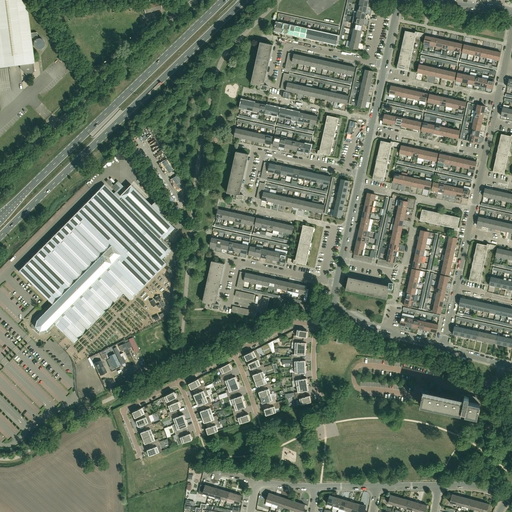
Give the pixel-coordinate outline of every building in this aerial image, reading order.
[(33,63),(34,63),(31,38),(37,37),(37,32),(30,33),(27,10),(22,0),(0,0),(0,67),(3,67),(14,65),(20,65),(20,69),(28,77),(34,71),(33,63)] [(147,8),(148,12),(162,9),(160,1),(143,6),(144,9),(147,8)] [(365,19),(356,17),(353,16),(352,22),(355,23),(363,25),(365,19)] [(397,68),(408,71),(408,69),(407,68),(408,63),(409,63),(410,61),(409,61),(410,56),(411,56),(412,54),(411,54),(412,48),(413,48),(413,46),(412,46),(413,41),(414,41),(415,39),(414,39),(415,33),(405,31),(406,32),(406,34),(404,34),(403,39),(405,39),(404,42),(403,42),(402,46),(403,46),(402,49),(401,49),(400,53),(401,54),(401,57),(399,56),(398,61),(400,61),(399,64),(398,64),(397,68)] [(351,41),(359,43),(361,37),(352,35),(351,41)] [(432,37),(425,36),(423,44),(430,45),(432,37)] [(351,41),(349,47),(358,49),(359,43),(351,41)] [(260,42),(251,83),(258,85),(258,87),(261,88),(261,89),(266,89),(267,85),(263,85),(263,82),(271,45),(273,45),(260,42)] [(456,42),(454,51),(460,52),(462,44),(456,42)] [(464,44),(462,53),(468,54),(470,45),(464,44)] [(499,61),(501,52),(494,51),(492,59),(499,61)] [(292,62),(298,64),(300,55),(294,54),(293,57),(293,59),(292,62)] [(419,64),(417,73),(423,74),(425,65),(419,64)] [(448,79),(454,81),(456,72),(449,71),(448,79)] [(458,73),(456,81),(462,83),(464,74),(458,73)] [(371,83),(372,77),(363,75),(362,82),(371,83)] [(486,88),(492,89),(494,81),(488,79),(486,88)] [(287,85),(287,88),(286,90),(286,91),(292,92),(294,84),(288,82),(288,83),(287,85)] [(361,88),(369,90),(371,83),(362,82),(361,88)] [(391,85),(389,94),(395,95),(397,87),(391,85)] [(368,96),(369,90),(361,88),(359,94),(368,96)] [(421,92),(419,100),(426,102),(427,93),(421,92)] [(358,100),(367,102),(368,96),(359,94),(358,100)] [(436,95),(429,94),(427,102),(434,104),(436,95)] [(242,99),(240,108),(247,109),(249,101),(242,99)] [(357,106),(365,108),(367,102),(358,100),(357,106)] [(466,102),(460,100),(458,109),(464,110),(466,102)] [(476,111),(484,113),(485,106),(477,105),(476,111)] [(503,107),(501,116),(507,117),(509,109),(503,107)] [(383,122),(389,124),(391,115),(384,114),(383,122)] [(317,116),(311,115),(309,123),(316,124),(317,116)] [(333,140),(332,140),(333,137),(334,137),(335,133),(334,132),(334,129),(336,130),(337,125),(335,125),(336,122),(337,122),(338,118),(327,115),(319,150),(318,150),(312,149),(311,153),(318,154),(320,155),(320,153),(329,155),(330,152),(331,152),(332,147),(331,147),(331,144),(332,144),(333,140)] [(471,123),(473,123),(481,125),(483,119),(474,117),(472,116),(471,123)] [(421,122),(415,120),(413,129),(419,130),(421,122)] [(427,132),(429,124),(423,122),(421,131),(427,132)] [(452,138),(458,139),(460,130),(453,129),(452,138)] [(510,142),(511,136),(501,134),(502,135),(502,138),(500,137),(499,142),(501,142),(500,145),(499,145),(498,149),(499,149),(498,152),(497,152),(496,157),(497,157),(497,160),(495,160),(494,164),(496,164),(495,167),(494,167),(493,171),(504,174),(504,172),(503,171),(504,166),(505,166),(506,164),(505,164),(506,159),(507,159),(508,157),(506,157),(508,151),(509,152),(509,149),(508,149),(509,144),(510,144),(511,142),(510,142)] [(469,141),(477,143),(479,137),(470,135),(469,141)] [(285,148),(287,140),(287,137),(281,136),(281,138),(279,147),(285,148)] [(274,137),(273,145),(279,147),(281,138),(274,137)] [(381,144),(380,144),(379,148),(380,149),(380,152),(378,151),(377,156),(379,156),(378,159),(377,159),(376,163),(377,164),(376,166),(375,166),(374,171),(375,171),(375,174),(374,174),(373,178),(384,180),(384,178),(383,178),(384,173),(385,173),(386,171),(385,171),(386,165),(387,166),(387,164),(386,163),(387,158),(388,158),(389,156),(388,156),(389,151),(390,151),(391,149),(389,149),(391,143),(381,141),(382,141),(381,144)] [(130,154),(130,152),(130,151),(130,149),(129,148),(128,146),(126,145),(125,145),(123,144),(122,144),(120,144),(119,145),(118,146),(116,147),(116,148),(115,150),(115,151),(114,152),(115,154),(115,155),(116,157),(117,158),(118,159),(120,160),(121,160),(123,160),(124,160),(125,159),(127,159),(128,158),(129,156),(130,155),(130,154)] [(407,146),(401,145),(399,153),(405,155),(407,146)] [(242,199),(243,195),(239,194),(239,191),(247,154),(249,155),(249,154),(236,151),(227,192),(234,194),(233,197),(237,198),(241,199),(242,199)] [(438,153),(432,152),(430,160),(436,162),(438,153)] [(440,153),(438,162),(444,163),(446,155),(440,153)] [(468,169),(474,170),(476,161),(470,160),(468,169)] [(270,163),(269,166),(269,169),(268,171),(268,172),(274,173),(276,164),(270,163)] [(288,167),(282,166),(280,174),(286,176),(288,167)] [(299,178),(305,180),(307,171),(300,170),(299,178)] [(313,172),(307,171),(305,180),(311,181),(313,172)] [(313,172),(311,181),(317,182),(319,174),(313,172)] [(395,173),(393,182),(399,183),(401,175),(395,173)] [(425,180),(423,189),(429,190),(431,182),(425,180)] [(433,182),(431,191),(438,192),(440,183),(433,182)] [(116,183),(111,187),(116,192),(120,187),(116,183)] [(73,343),(123,293),(130,300),(166,263),(161,259),(170,250),(159,239),(161,237),(163,239),(174,228),(160,214),(164,210),(155,201),(151,205),(130,184),(119,195),(122,198),(120,200),(104,184),(95,193),(18,271),(52,304),(36,320),(35,327),(37,329),(39,331),(46,330),(52,323),(73,343)] [(491,189),(485,188),(483,196),(489,198),(491,189)] [(464,189),(462,197),(468,199),(470,190),(464,189)] [(268,201),(274,203),(276,194),(269,193),(268,201)] [(366,199),(374,201),(376,194),(367,193),(366,199)] [(274,203),(280,204),(282,195),(276,194),(274,203)] [(288,197),(282,195),(280,204),(286,205),(288,197)] [(294,198),(288,197),(286,205),(292,207),(294,198)] [(399,200),(400,200),(398,206),(407,208),(408,202),(405,201),(405,198),(400,197),(399,200)] [(294,198),(292,207),(298,208),(300,200),(294,198)] [(304,209),(306,201),(300,200),(298,208),(304,209)] [(310,211),(312,202),(306,201),(304,209),(310,211)] [(318,204),(312,202),(310,211),(316,212),(318,204)] [(318,204),(316,212),(323,213),(324,205),(318,204)] [(216,217),(222,219),(224,210),(218,209),(216,217)] [(343,211),(334,209),(333,216),(341,217),(343,211)] [(434,212),(429,211),(429,212),(426,211),(426,210),(422,209),(421,216),(418,215),(418,217),(420,218),(420,220),(422,221),(422,219),(427,221),(427,222),(429,222),(429,221),(435,222),(434,223),(436,224),(437,223),(442,224),(442,225),(444,225),(444,224),(449,226),(449,227),(451,227),(451,226),(457,227),(459,217),(459,219),(456,218),(456,217),(452,216),(451,217),(448,216),(449,215),(444,214),(444,215),(441,215),(441,213),(437,212),(436,214),(433,213),(434,212)] [(231,212),(224,210),(222,219),(229,220),(231,212)] [(229,220),(235,222),(237,213),(231,212),(229,220)] [(235,222),(241,223),(243,214),(237,213),(235,222)] [(249,216),(243,214),(241,223),(247,224),(249,216)] [(483,226),(485,218),(479,216),(477,225),(483,226)] [(404,220),(395,218),(393,218),(392,224),(394,224),(403,226),(404,220)] [(495,229),(501,230),(503,222),(503,220),(497,219),(497,220),(495,229)] [(267,229),(273,230),(275,221),(269,220),(267,229)] [(281,234),(282,232),(285,233),(287,224),(281,223),(279,231),(278,234),(281,234)] [(285,233),(291,234),(293,226),(287,224),(285,233)] [(307,261),(308,257),(306,257),(307,254),(308,254),(309,249),(308,249),(309,246),(310,246),(311,242),(310,242),(310,239),(312,239),(312,235),(311,234),(312,231),(313,232),(314,227),(303,225),(295,260),(294,259),(288,258),(287,262),(294,264),(296,264),(296,262),(305,264),(305,261),(307,261)] [(359,229),(358,235),(366,237),(369,238),(370,232),(368,231),(359,229)] [(420,230),(419,236),(427,238),(429,232),(420,230)] [(449,236),(447,242),(456,244),(457,238),(449,236)] [(218,239),(216,247),(222,249),(224,240),(218,239)] [(230,241),(224,240),(222,249),(228,250),(230,241)] [(230,241),(228,250),(234,251),(236,243),(230,241)] [(236,243),(234,251),(240,253),(242,244),(236,243)] [(483,261),(485,261),(485,259),(484,259),(485,253),(486,253),(487,251),(486,251),(487,245),(477,243),(477,244),(478,244),(477,247),(476,247),(475,251),(476,251),(476,254),(475,254),(474,258),(475,259),(474,262),(473,261),(472,266),(473,266),(473,269),(471,269),(470,273),(472,274),(471,277),(470,276),(469,281),(480,283),(480,281),(479,281),(480,275),(481,276),(482,274),(481,273),(482,268),(483,268),(483,266),(482,266),(483,261)] [(242,244),(240,253),(246,254),(248,245),(242,244)] [(257,245),(256,247),(254,256),(261,257),(262,249),(263,247),(257,245)] [(248,254),(254,256),(256,247),(250,246),(248,254)] [(355,247),(354,253),(354,254),(357,254),(359,255),(362,255),(364,249),(355,247)] [(501,258),(503,249),(497,248),(495,256),(501,258)] [(261,257),(267,259),(269,250),(263,249),(262,249),(261,257)] [(273,260),(279,261),(281,253),(275,251),(273,260)] [(287,254),(281,253),(279,261),(285,263),(287,254)] [(387,254),(386,261),(389,261),(392,262),(394,262),(395,263),(396,256),(387,254)] [(422,262),(414,260),(412,267),(421,269),(422,262)] [(215,303),(215,300),(223,264),(224,264),(224,263),(212,261),(203,302),(210,303),(209,306),(218,308),(218,304),(215,303)] [(451,269),(442,267),(441,273),(449,275),(451,269)] [(420,270),(412,269),(410,275),(419,277),(420,270)] [(246,272),(246,273),(245,275),(244,278),(244,281),(250,282),(252,274),(246,272)] [(449,277),(440,275),(439,281),(447,283),(449,277)] [(497,278),(491,276),(489,285),(495,286),(497,278)] [(385,286),(356,280),(349,278),(349,277),(348,277),(345,289),(387,298),(388,291),(391,292),(392,289),(393,283),(389,283),(388,286),(385,286)] [(277,288),(280,289),(282,280),(276,279),(274,288),(274,291),(277,291),(277,288)] [(289,282),(282,280),(280,289),(287,290),(289,282)] [(467,299),(461,297),(459,306),(465,307),(467,299)] [(414,301),(405,299),(404,305),(412,307),(414,301)] [(441,313),(442,307),(434,305),(432,311),(441,313)] [(408,318),(401,316),(400,325),(406,326),(408,318)] [(432,323),(430,331),(436,333),(438,324),(432,323)] [(461,327),(454,326),(453,334),(459,336),(461,327)] [(307,337),(308,331),(307,331),(307,330),(303,330),(297,330),(296,336),(294,335),(293,339),(301,340),(301,339),(300,339),(300,336),(307,337)] [(68,338),(63,343),(68,348),(73,344),(68,338)] [(295,342),(295,348),(304,349),(307,349),(306,349),(306,343),(299,342),(299,339),(301,340),(293,339),(292,342),(295,342)] [(128,349),(132,346),(130,341),(129,342),(128,340),(125,341),(125,343),(118,346),(121,352),(124,351),(126,354),(130,352),(128,349)] [(304,349),(295,348),(295,354),(292,354),(292,358),(299,358),(299,357),(299,358),(298,358),(298,355),(306,355),(306,349),(307,349),(304,349)] [(253,358),(254,361),(258,360),(261,358),(256,349),(248,353),(245,354),(245,355),(244,356),(246,361),(253,358)] [(111,350),(106,352),(101,355),(103,360),(109,358),(108,355),(113,353),(111,350)] [(118,352),(115,353),(121,365),(124,363),(118,352)] [(114,357),(108,359),(113,370),(119,368),(114,357)] [(299,358),(292,358),(292,361),(295,361),(295,367),(293,367),(299,367),(307,366),(306,366),(306,360),(298,361),(298,358),(299,358)] [(254,361),(248,364),(250,370),(257,367),(258,370),(257,370),(262,368),(264,367),(263,364),(260,365),(258,360),(254,361)] [(100,361),(95,363),(100,375),(106,373),(100,361)] [(221,378),(228,375),(227,375),(226,372),(232,369),(230,363),(228,364),(228,363),(225,365),(217,369),(218,372),(221,371),(222,374),(219,375),(221,378)] [(292,373),(293,377),(300,376),(299,376),(299,373),(306,373),(306,367),(307,367),(307,366),(299,367),(293,367),(293,368),(295,367),(295,373),(292,373)] [(265,370),(264,367),(262,368),(257,370),(258,370),(259,373),(252,375),(254,380),(253,381),(254,381),(267,376),(265,377),(263,371),(265,370)] [(228,375),(221,378),(223,384),(226,383),(227,386),(225,387),(238,382),(236,376),(229,379),(227,376),(228,375)] [(263,387),(271,385),(270,382),(267,383),(265,377),(267,377),(267,376),(254,381),(256,386),(263,384),(264,387),(263,387)] [(300,376),(293,377),(293,381),(296,380),(297,386),(295,386),(309,384),(308,384),(307,378),(299,379),(299,376),(300,376)] [(189,383),(188,384),(191,390),(197,386),(199,389),(198,389),(198,390),(205,386),(203,383),(200,384),(199,381),(202,380),(201,378),(193,382),(192,381),(189,383)] [(432,387),(459,392),(460,388),(422,381),(421,385),(425,386),(424,390),(431,392),(432,387)] [(226,390),(228,396),(235,394),(235,393),(235,394),(234,394),(233,390),(240,388),(238,382),(239,382),(238,382),(225,387),(227,386),(228,389),(226,390)] [(295,386),(295,387),(296,389),(295,389),(296,392),(295,393),(296,396),(303,394),(302,394),(302,391),(309,390),(308,384),(309,384),(295,386)] [(272,388),(271,385),(263,387),(264,387),(265,390),(258,392),(260,398),(259,398),(273,394),(273,393),(271,394),(269,389),(272,388)] [(195,400),(195,401),(198,399),(207,395),(206,396),(204,393),(207,392),(205,386),(198,390),(199,389),(200,392),(193,395),(195,400)] [(172,404),(170,400),(177,397),(174,391),(173,392),(172,391),(169,393),(170,394),(164,396),(167,402),(164,403),(166,407),(168,406),(172,404)] [(423,391),(421,400),(420,405),(421,404),(461,412),(461,411),(465,412),(465,413),(477,416),(476,417),(477,417),(480,404),(476,403),(476,398),(460,395),(459,399),(423,391)] [(232,405),(245,401),(244,401),(242,395),(235,398),(234,394),(235,394),(228,396),(229,400),(232,399),(234,404),(232,405)] [(273,394),(259,398),(260,398),(262,404),(269,401),(270,404),(269,404),(269,405),(276,402),(275,397),(272,398),(271,395),(273,394)] [(303,394),(296,396),(297,400),(299,399),(301,405),(307,403),(307,404),(311,403),(310,402),(312,401),(310,395),(303,398),(302,395),(303,394)] [(198,399),(195,401),(198,406),(205,403),(206,406),(205,406),(204,406),(205,407),(212,404),(210,398),(207,399),(206,396),(208,396),(207,395),(198,399)] [(168,412),(169,416),(177,413),(176,413),(174,410),(181,407),(179,401),(172,404),(168,406),(171,411),(168,412)] [(245,401),(232,405),(234,405),(236,410),(233,411),(234,415),(241,412),(240,413),(239,409),(246,407),(244,401),(245,401)] [(278,402),(276,402),(269,405),(270,404),(271,407),(264,409),(265,415),(267,415),(267,416),(271,415),(270,414),(280,411),(279,408),(280,407),(278,402)] [(214,409),(212,404),(205,407),(206,406),(207,409),(200,411),(202,417),(201,417),(214,413),(212,413),(211,410),(214,409)] [(141,415),(143,418),(146,417),(149,416),(147,412),(144,413),(142,408),(137,410),(136,410),(133,411),(133,412),(132,413),(135,418),(141,415)] [(241,413),(242,413),(241,412),(234,415),(235,418),(238,418),(240,424),(245,422),(246,422),(249,421),(249,420),(250,420),(248,414),(241,416),(240,413),(241,413)] [(174,424),(174,425),(187,420),(187,419),(186,420),(184,414),(177,417),(176,414),(177,413),(169,416),(171,419),(173,418),(175,424),(174,424)] [(210,424),(218,421),(216,416),(213,417),(212,414),(214,413),(201,417),(201,418),(202,417),(204,423),(211,420),(212,423),(211,423),(210,423),(210,424)] [(146,417),(143,418),(136,421),(138,427),(145,424),(146,427),(145,427),(152,425),(151,421),(149,416),(146,417)] [(175,431),(176,434),(183,432),(183,431),(183,432),(182,432),(181,428),(188,426),(186,420),(187,420),(174,425),(176,424),(178,429),(175,431)] [(220,427),(218,421),(210,424),(211,424),(212,423),(213,426),(205,428),(207,434),(209,434),(209,435),(213,433),(212,433),(218,431),(217,427),(220,427)] [(153,428),(152,425),(145,427),(145,428),(145,427),(146,427),(147,430),(140,433),(142,438),(142,439),(155,434),(155,433),(153,434),(151,429),(153,428)] [(184,432),(183,432),(176,434),(177,438),(176,439),(178,445),(188,441),(188,442),(192,440),(191,440),(193,439),(191,433),(184,436),(182,432),(183,432),(184,432)] [(155,434),(142,439),(143,439),(145,444),(152,441),(153,444),(152,445),(152,444),(151,445),(159,442),(158,439),(155,440),(153,435),(155,434)] [(160,445),(159,442),(151,445),(152,445),(153,444),(154,447),(147,450),(149,456),(150,455),(150,456),(154,455),(154,454),(159,452),(157,446),(160,445)] [(206,494),(206,496),(209,496),(209,495),(211,486),(205,485),(205,486),(200,484),(198,493),(202,494),(203,494),(203,493),(206,494)] [(209,495),(215,497),(217,488),(211,486),(209,495)] [(221,499),(223,490),(217,488),(215,497),(221,499)] [(223,490),(221,499),(227,500),(230,492),(223,490)] [(233,502),(236,494),(230,492),(227,500),(233,502)] [(269,493),(266,501),(272,503),(275,495),(269,493)] [(236,494),(233,502),(239,504),(242,495),(236,494)] [(456,504),(458,496),(452,494),(450,503),(453,503),(453,505),(456,505),(456,504)] [(275,495),(272,503),(278,505),(281,497),(275,495)] [(336,497),(330,495),(327,504),(333,505),(336,497)] [(394,505),(397,496),(391,495),(388,503),(394,505)] [(403,498),(397,496),(394,505),(400,507),(403,498)] [(464,497),(458,496),(456,504),(462,506),(464,497)] [(281,497),(278,505),(284,507),(287,499),(281,497)] [(342,499),(336,497),(333,505),(339,507),(342,499)] [(464,497),(462,506),(468,507),(470,499),(464,497)] [(403,498),(400,507),(406,508),(409,500),(403,498)] [(287,499),(284,507),(290,509),(293,500),(287,499)] [(348,500),(342,499),(339,507),(345,509),(348,500)] [(468,507),(474,509),(477,501),(470,499),(468,507)] [(293,500),(290,509),(296,511),(299,502),(293,500)] [(354,502),(348,500),(345,509),(351,511),(354,502)] [(415,502),(409,500),(406,508),(412,510),(415,502)] [(477,501),(474,509),(480,511),(483,502),(477,501)] [(299,502),(296,511),(299,511),(302,511),(305,504),(299,502)] [(357,511),(360,504),(354,502),(351,511),(356,511),(357,511)] [(412,510),(418,511),(421,504),(415,502),(412,510)] [(486,511),(489,504),(483,502),(480,511),(485,511),(486,511)]
